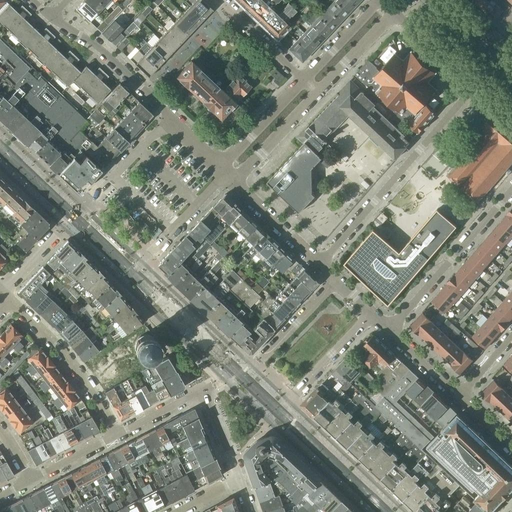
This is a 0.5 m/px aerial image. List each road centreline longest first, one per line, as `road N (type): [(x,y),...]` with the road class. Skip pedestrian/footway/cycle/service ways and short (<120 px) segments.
road 1 (residential): [(319,263),(477,83)]
road 2 (residential): [(389,330),(511,189)]
road 3 (residential): [(114,436),(75,370),(10,302)]
road 4 (residential): [(49,17),(85,38),(164,108),(168,121)]
road 5 (secondary): [(277,411),(384,511)]
road 6 (residential): [(277,411),(372,312)]
road 7 (residential): [(132,273),(226,175)]
road 8 (residential): [(168,121),(72,217)]
road 9 (residential): [(335,280),(256,365),(238,373)]
road 10 (residential): [(302,80),(219,169)]
road 11 (residential): [(234,183),(317,94)]
